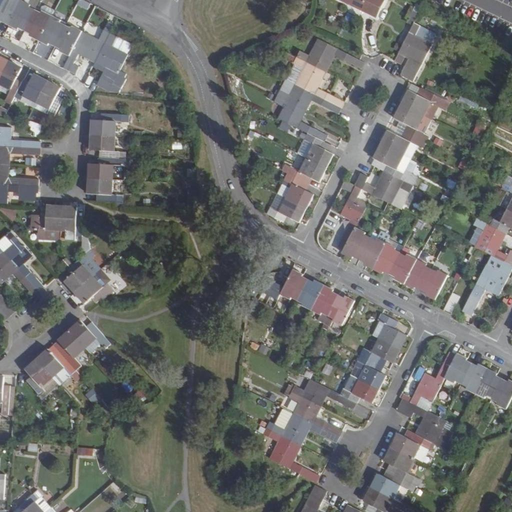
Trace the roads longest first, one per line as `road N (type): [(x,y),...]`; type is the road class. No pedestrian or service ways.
road 1 (residential): [(296,251),(240,208),(193,58),(154,18)]
road 2 (residential): [(376,95),(296,251)]
road 3 (residential): [(348,476),(426,320)]
road 4 (residential): [(81,149),(85,106),(71,75),(0,39)]
road 5 (residential): [(426,320),(296,251)]
